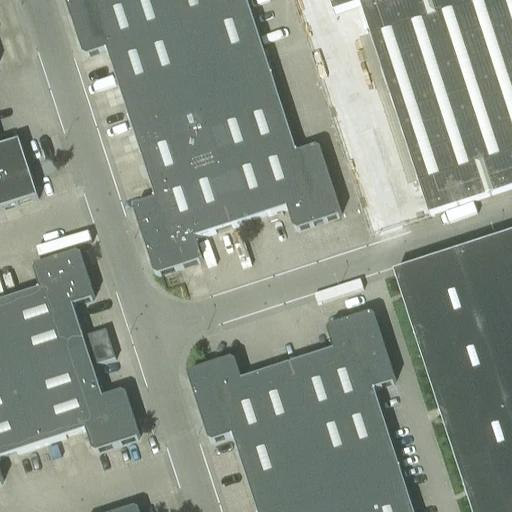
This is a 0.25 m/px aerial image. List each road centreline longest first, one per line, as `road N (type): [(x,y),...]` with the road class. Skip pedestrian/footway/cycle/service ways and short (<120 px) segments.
road 1 (unclassified): [(143,334),(511,216)]
road 2 (unclassified): [(102,211),(35,0)]
road 3 (unclassified): [(11,511),(184,456)]
road 4 (unclassified): [(143,334),(102,211)]
road 5 (unclassified): [(184,456),(143,334)]
